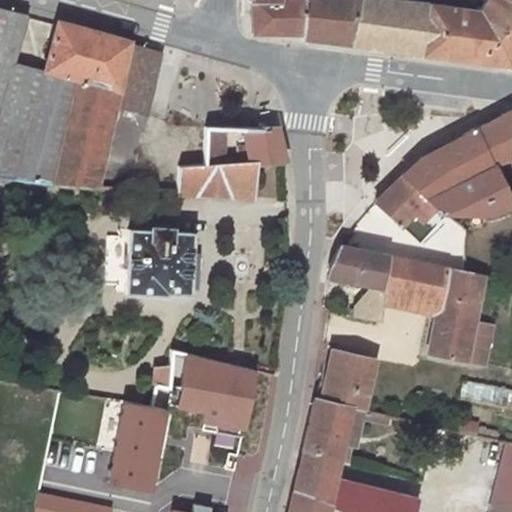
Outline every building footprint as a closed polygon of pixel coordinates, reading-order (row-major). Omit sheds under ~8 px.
[(250,0),(253,30),(302,32),(303,0),(250,0)] [(303,0),(302,32),(301,37),(348,43),(357,0),(303,0)] [(357,0),(348,43),(455,58),(509,65),(511,62),(511,0),(486,0),(474,19),(461,9),(404,0),(357,0)] [(0,6),(0,61),(10,64),(26,13),(0,6)] [(0,174),(33,179),(95,183),(111,101),(121,50),(123,40),(56,21),(41,73),(24,129),(0,122),(0,174)] [(153,59),(154,48),(123,40),(121,50),(153,59)] [(121,50),(111,101),(141,110),(153,59),(121,50)] [(0,61),(0,122),(24,129),(41,73),(10,64),(0,61)] [(511,157),(511,111),(508,111),(483,124),(474,128),(487,155),(511,157)] [(181,125),(178,164),(206,162),(205,126),(181,125)] [(240,126),(251,160),(281,158),(276,126),(260,125),(240,126)] [(224,162),(221,126),(205,126),(206,162),(224,162)] [(491,167),(487,155),(474,128),(459,135),(425,154),(386,187),(372,199),(419,238),(446,209),(440,210),(421,198),(422,195),(491,167)] [(178,168),(176,188),(250,193),(251,160),(224,162),(206,162),(178,164),(178,168)] [(137,165),(136,185),(156,187),(158,166),(157,166),(137,165)] [(156,187),(176,188),(178,168),(158,166),(156,187)] [(440,210),(446,209),(467,209),(492,209),(509,202),(491,167),(422,195),(421,198),(440,210)] [(126,226),(121,290),(163,291),(164,289),(186,291),(189,229),(126,226)] [(440,226),(438,253),(464,255),(466,229),(440,226)] [(385,253),(339,244),(330,262),(328,276),(370,282),(378,283),(385,253)] [(382,299),(438,311),(448,265),(412,258),(385,253),(378,283),(384,284),(382,299)] [(483,273),(463,269),(448,265),(438,311),(429,350),(465,358),(483,273)] [(384,284),(378,283),(370,282),(358,298),(355,315),(379,318),(382,299),(384,284)] [(166,386),(270,411),(276,374),(168,346),(167,364),(166,386)] [(331,347),(321,398),(350,405),(363,408),(374,357),(331,347)] [(162,385),(166,386),(167,364),(151,365),(150,383),(153,384),(162,385)] [(153,384),(149,403),(158,404),(162,385),(153,384)] [(511,386),(460,386),(460,404),(511,404),(511,386)] [(315,397),(294,487),(332,504),(349,511),(412,511),(416,498),(365,485),(334,473),(337,459),(350,405),(321,398),(315,397)] [(149,403),(123,400),(102,511),(137,511),(158,404),(149,403)] [(388,414),(363,408),(350,405),(337,459),(345,461),(350,443),(356,445),(363,417),(387,423),(388,414)] [(511,508),(511,442),(508,442),(493,504),(511,508)] [(329,511),(332,504),(294,487),(287,511),(329,511)]
